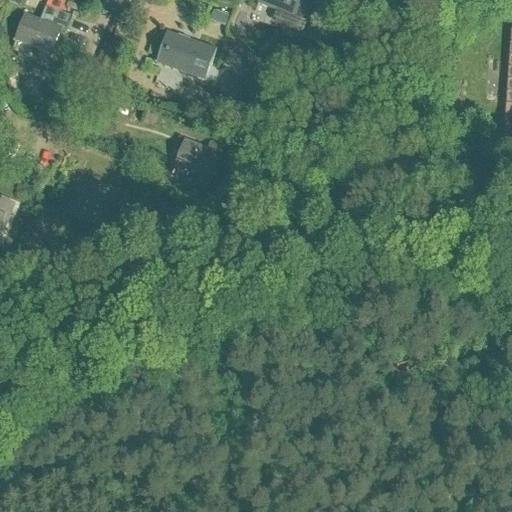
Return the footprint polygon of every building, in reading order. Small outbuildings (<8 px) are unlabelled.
[(187,0),(188,9),(210,5),(209,0),(187,0)] [(301,3),(302,0),(261,0),(257,13),(258,13),(261,6),(275,11),(271,21),(273,25),(298,35),(303,32),(312,7),(301,3)] [(40,22),(27,17),(14,50),(15,50),(18,43),(40,51),(37,58),(49,63),(62,31),(65,32),(70,19),(45,10),(40,22)] [(469,53),(508,52),(507,18),(468,20),(469,53)] [(218,52),(169,35),(163,51),(169,53),(167,56),(170,57),(166,67),(191,75),(190,79),(207,85),(218,52)] [(186,143),(174,175),(175,176),(177,168),(198,176),(195,184),(209,189),(224,149),(212,144),(209,151),(186,143)] [(100,229),(114,194),(81,181),(81,182),(88,185),(80,206),(73,203),(68,216),(100,229)] [(0,240),(1,241),(16,207),(0,199),(0,240)]
